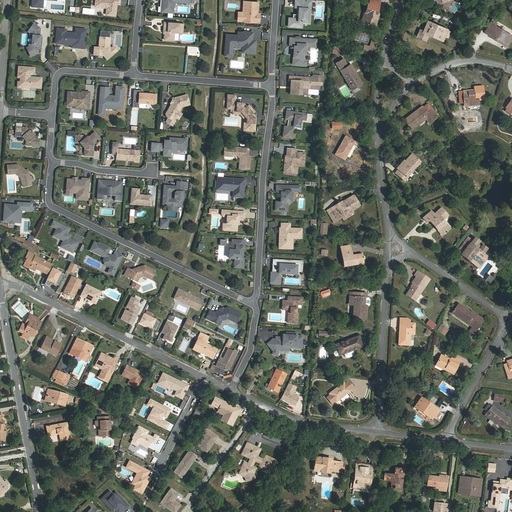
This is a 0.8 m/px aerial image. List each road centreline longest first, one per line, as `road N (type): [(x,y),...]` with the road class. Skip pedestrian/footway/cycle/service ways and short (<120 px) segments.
road 1 (residential): [(51,161),(47,203),(256,300)]
road 2 (residential): [(204,376),(0,274)]
road 3 (residential): [(42,511),(0,287)]
road 4 (residential): [(256,300),(271,85)]
road 5 (unknown): [(424,74),(457,138),(454,183),(387,212)]
road 6 (residential): [(377,431),(387,259)]
road 7 (residential): [(271,85),(134,74)]
road 8 (residential): [(504,328),(446,440)]
road 9 (residential): [(377,431),(307,423),(259,401)]
road 10 (residential): [(190,501),(259,401)]
road 11 (residential): [(134,74),(55,73),(52,113)]
